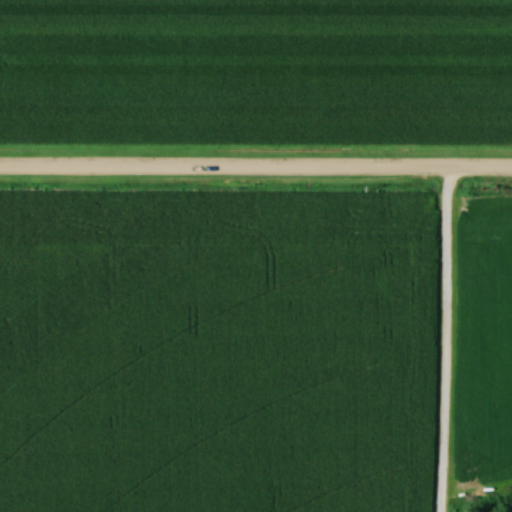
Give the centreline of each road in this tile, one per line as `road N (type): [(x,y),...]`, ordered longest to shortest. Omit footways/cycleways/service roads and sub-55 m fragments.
road 1 (residential): [(0,166),(511,168)]
road 2 (residential): [(436,511),(447,169)]
